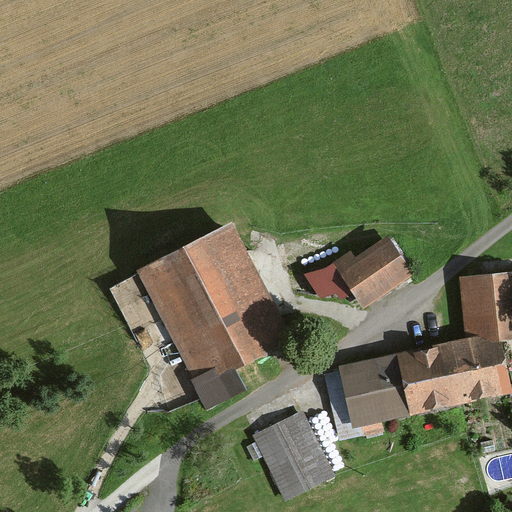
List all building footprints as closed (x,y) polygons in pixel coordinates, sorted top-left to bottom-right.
[(286,336),(232,230),(147,274),(201,379),(286,336)] [(387,237),(328,270),(353,315),(412,282),(387,237)] [(112,286),(132,330),(146,324),(140,309),(152,304),(139,275),(112,286)] [(511,280),(467,285),(473,347),(497,343),(511,341),(511,280)] [(507,396),(497,343),(473,347),(343,372),(353,425),(507,396)] [(341,370),(329,372),(332,393),(344,391),(341,370)] [(300,414),(254,435),(284,499),(330,477),(300,414)]
